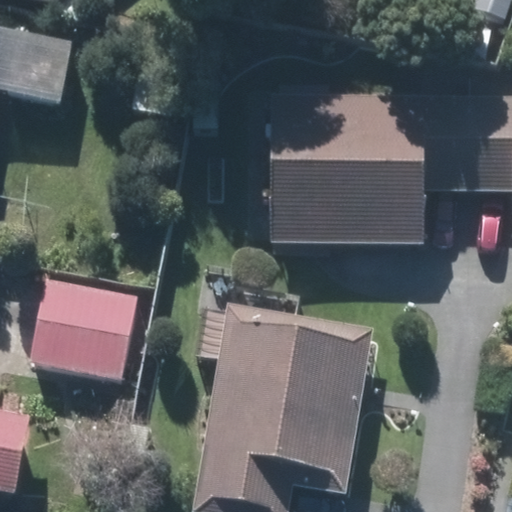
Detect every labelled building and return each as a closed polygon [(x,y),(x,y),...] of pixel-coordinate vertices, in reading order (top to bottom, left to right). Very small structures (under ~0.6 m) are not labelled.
[(5,0),(59,10),(72,0),(5,0)] [(511,0),(478,0),(472,19),(511,30),(511,0)] [(82,34),(0,19),(0,117),(4,99),(68,110),(82,34)] [(188,53),(144,47),(134,121),(178,126),(188,53)] [(511,106),(278,104),(277,248),(429,249),(429,196),(511,197),(511,106)] [(143,299),(49,281),(33,369),(126,387),(143,299)] [(233,306),(199,511),(298,511),(302,490),(355,499),(383,330),(233,306)] [(0,494),(24,499),(39,421),(0,413),(0,494)]
